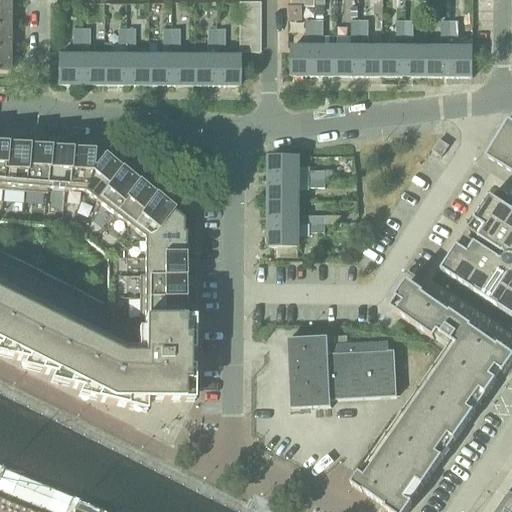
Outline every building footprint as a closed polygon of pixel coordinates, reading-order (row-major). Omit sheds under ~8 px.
[(291,0),(291,9),(314,9),(313,0),(291,0)] [(260,4),(239,4),(239,17),(260,17),(260,4)] [(0,5),(0,28),(10,28),(10,6),(0,5)] [(260,30),(260,17),(239,17),(239,30),(260,30)] [(292,49),(292,79),(315,79),(315,22),(307,22),(307,38),(303,38),(303,49),(296,49),(292,49)] [(315,22),(315,79),(337,79),(338,50),(327,50),(327,38),(324,38),(324,22),(315,22)] [(352,40),(360,40),(360,23),(352,22),(352,40)] [(360,40),(360,79),(382,79),(382,50),(368,50),(368,23),(360,23),(360,40)] [(405,40),(405,23),(397,23),(397,40),(405,40)] [(413,23),(405,23),(405,40),(413,40),(413,23)] [(442,23),(441,41),(450,41),(450,23),(442,23)] [(450,41),(449,80),(473,80),(473,53),(473,51),(469,51),(458,51),(458,23),(450,23),(450,41)] [(0,51),(10,51),(10,28),(0,28),(0,51)] [(73,30),(73,48),(81,48),(82,31),(81,31),(73,30)] [(260,30),(239,30),(239,42),(260,42),(260,30)] [(81,58),(81,87),(104,88),(104,58),(90,58),(90,31),(82,31),(81,48),(81,58)] [(118,31),(117,48),(126,48),(126,31),(118,31)] [(135,31),(126,31),(126,48),(135,48),(135,31)] [(162,31),(162,48),(171,48),(171,31),(162,31)] [(171,59),(171,88),(193,88),(193,59),(180,59),(180,31),(171,31),(171,48),(171,59)] [(193,59),(193,88),(216,88),(216,59),(216,49),(216,31),(207,31),(207,59),(193,59)] [(216,31),(216,49),(225,49),(225,31),(216,31)] [(338,50),(337,79),(360,79),(360,40),(352,40),(352,50),(338,50)] [(427,50),(427,80),(449,80),(450,41),(441,41),(441,51),(427,50)] [(260,42),(239,42),(239,55),(260,55),(260,42)] [(216,59),(216,88),(239,88),(239,59),(235,59),(225,59),(225,49),(216,49),(216,59)] [(382,50),(382,79),(405,80),(405,50),(382,50)] [(405,50),(405,80),(427,80),(427,50),(405,50)] [(0,51),(0,74),(9,75),(10,51),(0,51)] [(58,58),(58,87),(81,87),(81,58),(62,58),(58,58)] [(104,58),(104,88),(126,88),(126,58),(117,58),(104,58)] [(126,58),(126,88),(148,88),(149,59),(126,58)] [(149,59),(148,88),(171,88),(171,59),(162,59),(149,59)] [(508,120),(485,158),(511,174),(511,122),(509,121),(508,120)] [(450,148),(440,141),(432,153),(442,159),(450,148)] [(3,178),(2,192),(25,194),(26,180),(28,148),(15,147),(7,147),(6,147),(3,178)] [(26,180),(25,194),(45,195),(46,181),(49,150),(43,150),(37,149),(29,149),(28,148),(26,180)] [(46,181),(45,195),(47,196),(47,191),(67,192),(68,183),(71,152),(58,151),(50,150),(49,150),(46,181)] [(68,183),(67,192),(84,194),(89,179),(99,155),(80,153),(72,152),(71,152),(68,183)] [(89,179),(84,194),(97,204),(102,197),(122,172),(121,171),(115,166),(99,155),(89,179)] [(270,159),(269,182),(299,182),(309,182),(325,182),(326,182),(326,173),(310,173),(310,169),(299,169),(299,163),(299,159),(270,159)] [(102,197),(97,204),(114,217),(119,210),(139,185),(138,184),(132,179),(122,172),(102,197)] [(269,182),(269,204),(299,204),(299,182),(269,182)] [(309,182),(309,191),(326,191),(326,182),(325,182),(309,182)] [(119,210),(114,217),(132,230),(137,223),(156,198),(155,197),(150,193),(149,193),(139,185),(119,210)] [(137,223),(132,230),(145,240),(154,236),(183,222),(173,214),(174,212),(167,206),(156,198),(137,223)] [(511,213),(490,199),(474,224),(485,231),(478,241),(495,251),(497,254),(495,258),(475,246),(469,256),(457,250),(441,274),(511,319),(511,213)] [(269,204),(269,227),(326,227),(326,218),(308,218),(299,218),(299,204),(269,204)] [(145,240),(145,258),(153,258),(185,258),(185,243),(185,235),(183,235),(183,222),(154,236),(145,240)] [(269,227),(269,250),(298,250),(298,246),(298,239),(310,239),(310,236),(325,236),(326,227),(269,227)] [(140,278),(140,279),(153,279),(185,280),(185,266),(185,258),(153,258),(145,258),(144,278),(140,278)] [(140,279),(140,301),(153,301),(185,301),(185,288),(185,280),(153,279),(140,279)] [(511,357),(407,285),(396,301),(397,302),(391,312),(434,342),(438,336),(457,349),(365,480),(359,476),(351,488),(363,496),(363,495),(386,510),(385,511),(408,511),(413,507),(411,506),(502,375),(504,376),(511,364),(511,357)] [(170,322),(139,321),(139,323),(144,323),(144,358),(124,358),(0,295),(0,351),(14,358),(13,360),(12,360),(12,361),(25,364),(41,372),(40,374),(40,375),(53,378),(69,386),(68,388),(68,389),(81,392),(97,400),(96,402),(96,403),(146,415),(146,403),(194,404),(194,370),(189,370),(189,355),(194,355),(194,339),(194,322),(170,322)] [(140,301),(139,321),(170,322),(194,322),(194,321),(185,321),(185,309),(185,301),(153,301),(140,301)] [(333,403),(398,400),(396,359),(395,354),(389,354),(389,344),(328,347),(328,341),(289,343),(291,360),(293,413),(333,411),(333,403)] [(0,496),(37,511),(38,511),(50,485),(0,463),(0,496)] [(115,511),(89,501),(50,485),(38,511),(115,511)] [(511,511),(511,495),(506,503),(499,511),(511,511)]
